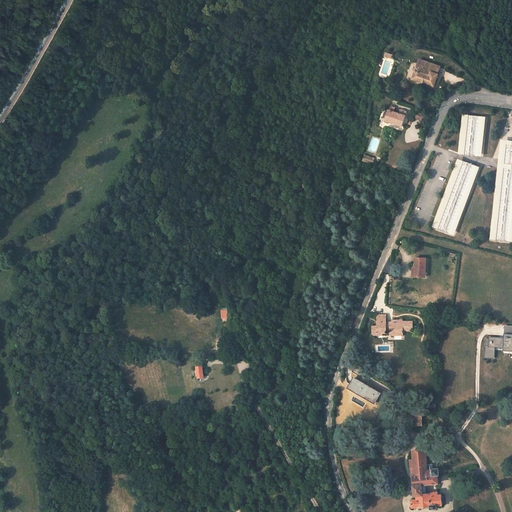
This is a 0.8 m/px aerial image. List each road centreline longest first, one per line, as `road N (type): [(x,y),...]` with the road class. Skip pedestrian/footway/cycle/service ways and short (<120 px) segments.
road 1 (residential): [(352,511),(329,428),(349,341),(445,106),(463,95),(511,100)]
road 2 (track): [(319,511),(239,374)]
